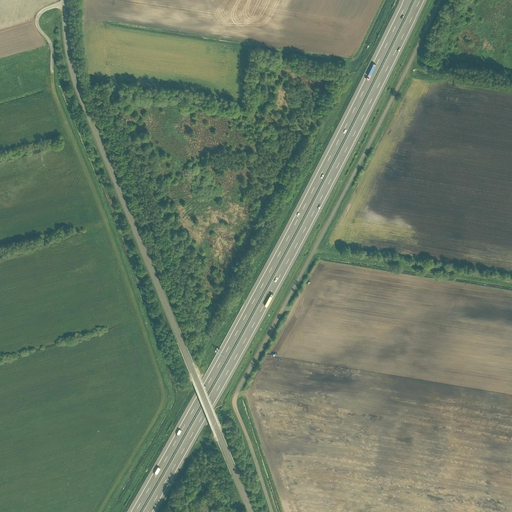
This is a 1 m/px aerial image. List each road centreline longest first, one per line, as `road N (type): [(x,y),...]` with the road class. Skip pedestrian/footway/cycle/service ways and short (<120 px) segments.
road 1 (motorway): [(407,0),(237,331),(133,511)]
road 2 (motorway): [(146,511),(419,0)]
road 3 (unclassified): [(439,0),(234,392),(268,511)]
road 4 (unclassified): [(65,0),(81,95),(253,511)]
road 5 (track): [(511,281),(311,250)]
